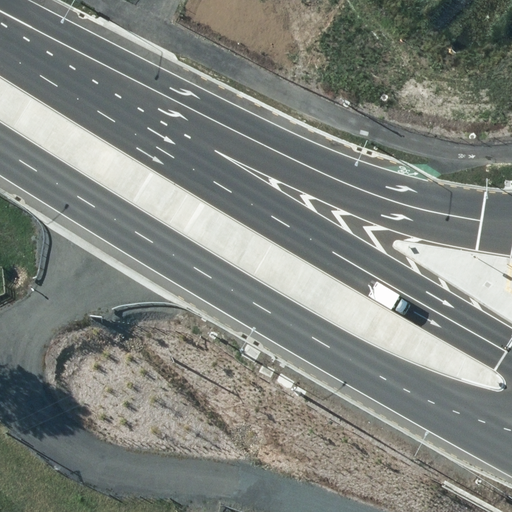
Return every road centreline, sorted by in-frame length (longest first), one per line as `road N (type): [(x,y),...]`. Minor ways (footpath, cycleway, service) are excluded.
road 1 (primary): [(510,430),(123,223),(0,144)]
road 2 (primary): [(104,111),(511,351)]
road 3 (primary): [(104,111),(221,126),(345,183),(511,225)]
road 4 (primary): [(0,45),(104,111)]
